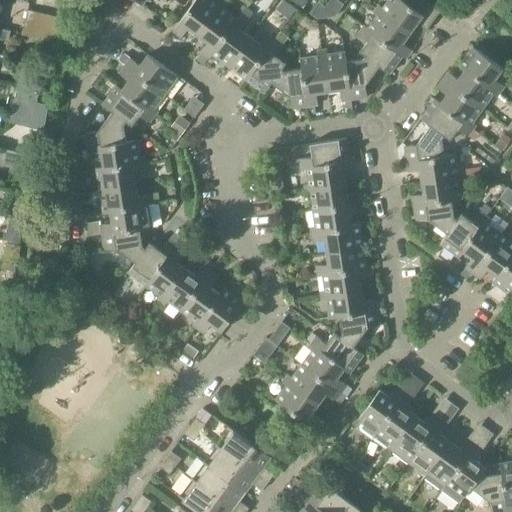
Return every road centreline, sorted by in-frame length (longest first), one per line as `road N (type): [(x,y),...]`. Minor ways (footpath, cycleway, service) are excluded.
road 1 (residential): [(215,370),(268,299),(233,236),(232,141)]
road 2 (residential): [(46,238),(70,118),(105,14)]
road 3 (residential): [(258,511),(396,349)]
road 4 (residential): [(396,349),(381,139)]
road 5 (residential): [(232,141),(219,91),(105,14)]
road 6 (residential): [(105,511),(215,370)]
road 7 (residential): [(511,416),(497,421),(396,349)]
road 8 (residential): [(232,141),(359,123)]
road 9 (residential): [(469,25),(385,121)]
